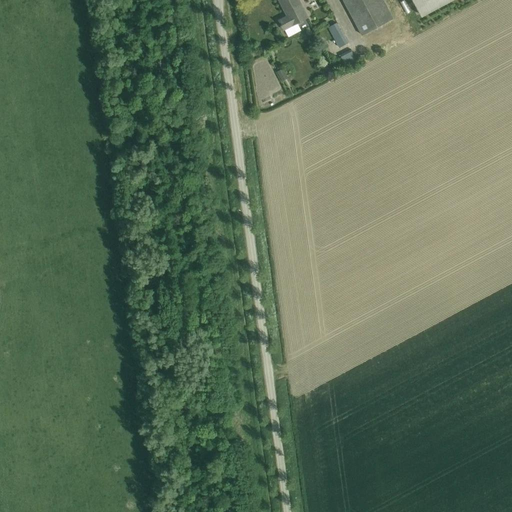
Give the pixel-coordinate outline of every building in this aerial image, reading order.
[(293,25),(308,17),(298,0),(279,0),(288,16),(279,21),(284,29),(293,24),(293,25)] [(344,0),(363,35),(394,19),(384,0),(344,0)] [(416,0),(424,13),(448,0),(416,0)] [(290,36),(304,29),(300,22),(287,28),(290,36)] [(331,27),(337,38),(343,35),(337,24),(331,27)] [(345,61),(357,57),(353,47),(342,50),(345,61)] [(264,99),(266,105),(275,101),(272,95),(264,99)]
